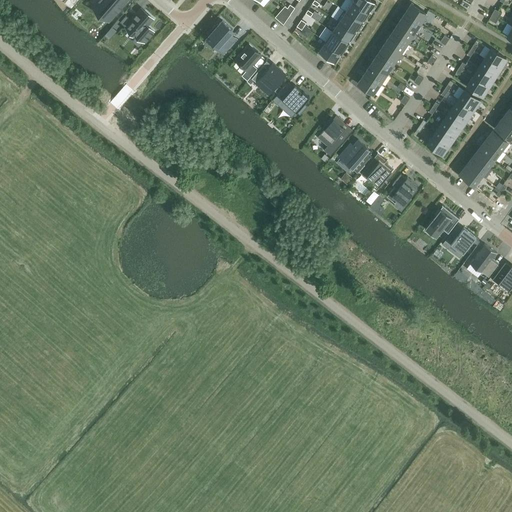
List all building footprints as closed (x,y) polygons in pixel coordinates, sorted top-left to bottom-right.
[(91,0),(90,2),(100,10),(107,1),(113,6),(118,0),(91,0)] [(352,0),(352,1),(369,12),(370,11),(369,11),(370,9),(371,9),(376,2),(375,1),(372,0),(352,0)] [(369,12),(352,1),(346,11),(344,9),(343,10),(362,22),(363,21),(364,19),(369,12)] [(405,13),(420,23),(427,13),(411,3),(405,13)] [(493,12),(492,14),(495,16),(499,18),(502,13),(495,9),(493,12)] [(357,29),(362,22),(343,10),(337,19),(355,32),(356,31),(357,29)] [(127,16),(116,30),(122,35),(128,28),(142,40),(149,32),(151,34),(158,26),(155,24),(157,22),(155,21),(157,20),(151,15),(150,17),(145,13),(141,18),(139,17),(134,22),(127,16)] [(398,23),(413,33),(420,23),(405,13),(398,23)] [(492,14),(489,19),(496,23),(499,18),(495,16),(492,14)] [(355,32),(337,19),(336,20),(338,21),(332,31),(349,42),(349,41),(349,40),(350,39),(351,39),(355,32)] [(233,41),(227,36),(229,33),(233,29),(222,20),(218,24),(217,23),(211,29),(213,31),(207,37),(203,41),(204,42),(208,37),(217,45),(216,46),(223,52),(233,41)] [(391,33),(406,43),(413,33),(398,23),(391,33)] [(109,39),(117,30),(112,26),(104,35),(109,39)] [(344,49),(349,42),(332,31),(325,41),(342,52),(343,51),(342,50),(344,49)] [(427,37),(434,41),(437,34),(430,31),(427,37)] [(385,43),(400,53),(406,43),(391,33),(385,43)] [(342,52),(325,41),(318,51),(324,55),(324,56),(328,58),(334,62),(335,62),(340,55),(341,53),(342,52)] [(378,53),(393,63),(400,53),(385,43),(378,53)] [(235,60),(246,70),(261,54),(249,44),(235,60)] [(484,57),(500,67),(506,58),(491,48),(484,57)] [(386,73),(393,63),(378,53),(371,63),(386,73)] [(484,57),(479,67),(494,76),(500,67),(484,57)] [(405,62),(414,67),(416,62),(407,58),(405,62)] [(386,73),(371,63),(364,73),(380,83),(386,73)] [(263,64),(251,78),(260,85),(263,82),(272,90),(273,89),(275,90),(282,82),(280,81),(284,77),(280,73),(281,72),(272,64),(268,68),(263,64)] [(479,67),(473,76),(488,86),(494,76),(479,67)] [(247,80),(251,76),(245,71),(241,75),(247,80)] [(373,93),(380,83),(364,73),(358,83),(373,93)] [(488,86),(473,76),(467,85),(482,95),(488,86)] [(295,84),(293,86),(288,81),(272,99),(277,104),(282,98),(300,114),(307,105),(304,102),(309,96),(303,91),(301,93),(299,91),(301,89),(295,84)] [(458,98),(473,108),(480,99),(465,89),(458,98)] [(452,94),(448,91),(444,96),(449,99),(452,94)] [(458,98),(452,107),(467,117),(473,108),(458,98)] [(467,117),(452,107),(446,116),(461,126),(467,117)] [(511,112),(509,110),(502,118),(511,125),(511,112)] [(350,132),(341,125),(344,121),(336,115),(317,136),(327,145),(324,149),(330,155),(350,132)] [(446,116),(440,125),(455,135),(461,126),(446,116)] [(511,135),(511,125),(502,118),(495,127),(510,138),(511,135)] [(455,135),(440,125),(433,134),(449,144),(455,135)] [(493,130),(486,138),(501,150),(508,141),(493,130)] [(449,144),(433,134),(427,143),(442,153),(449,144)] [(501,150),(486,138),(480,147),(494,158),(501,150)] [(364,163),(359,159),(366,151),(368,148),(358,139),(353,145),(351,144),(351,143),(340,156),(358,172),(365,164),(364,163)] [(480,147),(473,156),(488,167),(494,158),(480,147)] [(377,153),(360,173),(361,173),(366,168),(370,171),(366,175),(378,185),(377,187),(394,167),(386,161),(387,160),(386,159),(384,162),(376,155),(378,153),(377,153)] [(473,156),(466,164),(481,176),(488,167),(473,156)] [(481,176),(466,164),(460,173),(474,184),(481,176)] [(351,178),(346,173),(341,178),(347,183),(351,178)] [(394,186),(386,195),(395,202),(397,200),(405,206),(411,198),(409,196),(417,187),(410,181),(412,180),(407,176),(406,178),(401,173),(392,184),(394,186)] [(425,228),(426,228),(428,225),(438,233),(435,236),(436,237),(454,214),(442,204),(442,205),(439,209),(434,215),(435,215),(425,228)] [(460,218),(456,215),(449,223),(453,226),(460,218)] [(476,236),(464,227),(461,231),(456,227),(457,226),(456,225),(442,244),(446,239),(463,253),(473,241),(475,238),(476,236)] [(471,263),(470,262),(470,263),(482,272),(488,276),(498,264),(491,259),(496,252),(497,253),(497,252),(485,243),(484,244),(485,244),(471,263)] [(511,266),(510,265),(505,261),(492,279),(508,291),(511,285),(511,266)]
